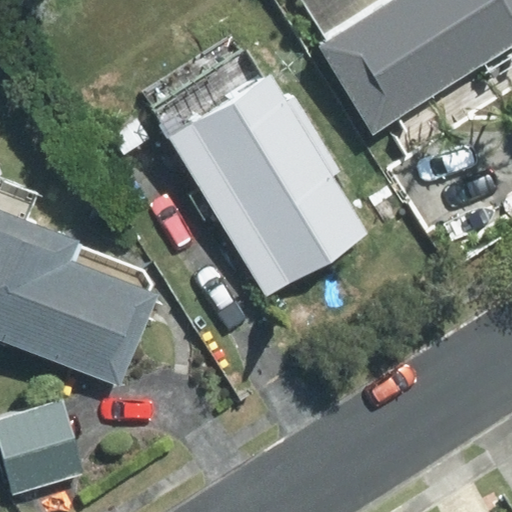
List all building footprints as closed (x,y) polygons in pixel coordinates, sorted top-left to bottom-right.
[(511,0),(290,0),(316,39),(303,47),(360,135),(511,35),(511,0)] [(319,176),(330,169),(281,94),(269,102),(237,53),(142,116),(261,296),(356,233),(319,176)] [(511,108),(499,90),(384,170),(451,266),(511,223),(511,108)] [(58,239),(0,218),(0,341),(115,383),(147,294),(50,260),(58,239)] [(58,405),(0,418),(0,485),(2,492),(74,476),(58,405)]
